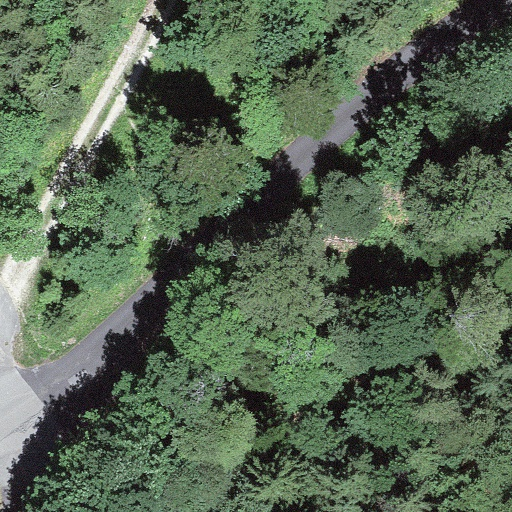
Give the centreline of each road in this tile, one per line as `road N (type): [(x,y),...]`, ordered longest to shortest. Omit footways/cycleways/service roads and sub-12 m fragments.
road 1 (unclassified): [(509,0),(442,41),(313,148),(102,350),(0,433)]
road 2 (track): [(163,0),(0,318)]
